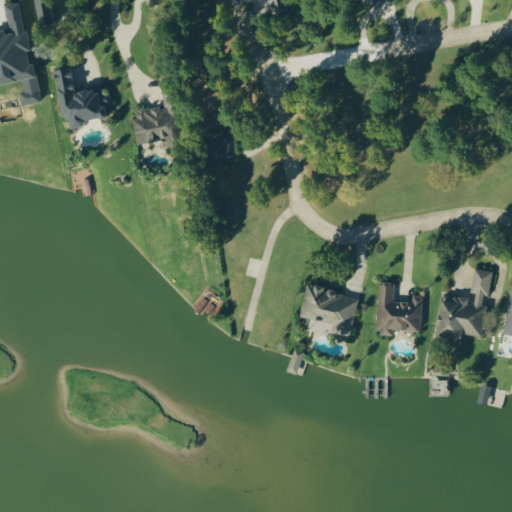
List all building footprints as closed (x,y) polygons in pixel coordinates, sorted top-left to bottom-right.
[(269,0),(272,12),(287,10),(285,0),(269,0)] [(0,84),(21,81),(23,91),(18,92),(20,105),(39,102),(34,62),(28,63),(26,52),(27,52),(20,2),(5,4),(9,29),(0,30),(0,84)] [(53,70),(62,120),(68,119),(69,128),(85,126),(84,120),(106,116),(104,105),(110,104),(107,85),(74,92),(69,67),(53,70)] [(136,144),(164,139),(166,152),(182,150),(172,89),(161,91),(163,105),(131,110),(136,144)] [(435,335),(461,339),(462,334),(481,337),(486,305),(482,304),(484,294),(488,295),(492,271),(474,268),(469,298),(452,296),(451,301),(441,300),(435,335)] [(376,335),(393,336),(393,329),(420,331),(422,296),(412,296),(411,302),(393,301),(394,282),(379,282),(376,335)] [(357,297),(323,291),(324,287),(305,283),(299,317),(308,319),(306,329),(350,337),(357,297)] [(503,334),(511,335),(511,284),(503,334)] [(304,353),(294,349),(286,371),(296,374),(304,353)]
